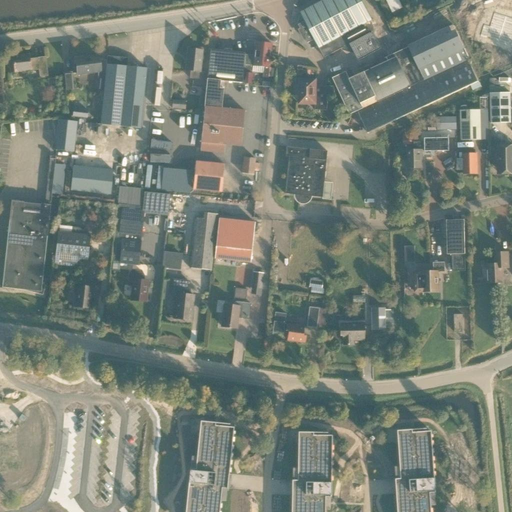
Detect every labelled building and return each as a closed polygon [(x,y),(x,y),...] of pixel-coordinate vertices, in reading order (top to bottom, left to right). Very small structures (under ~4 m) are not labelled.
[(308,43),(315,39),(324,58),(369,34),(363,24),(372,20),(361,0),(323,0),(300,12),(305,21),(299,25),(308,43)] [(399,0),(385,0),(392,13),(403,8),(399,0)] [(483,24),(480,36),(486,38),(486,36),(499,40),(506,16),(494,12),(489,26),(483,24)] [(511,17),(506,16),(499,40),(511,44),(510,45),(511,45),(511,17)] [(454,26),(395,54),(410,87),(468,60),(470,60),(454,26)] [(373,35),(369,34),(343,48),(352,50),(358,61),(380,49),(373,35)] [(201,142),(200,150),(224,153),(225,144),(240,146),(244,110),(221,108),(223,88),(219,88),(220,80),(241,83),(243,64),(253,65),(253,66),(263,67),(262,77),(267,77),(269,67),(271,44),(259,42),(259,41),(254,41),(254,45),(255,45),(254,55),(244,54),(244,53),(210,49),(207,79),(206,79),(204,106),(200,142),(201,142)] [(202,50),(187,48),(185,70),(190,71),(189,78),(203,79),(204,72),(200,72),(202,50)] [(29,59),(29,54),(12,56),(14,72),(39,69),(40,76),(47,75),(45,56),(37,57),(38,58),(29,59)] [(395,54),(363,68),(365,72),(378,101),(410,87),(395,54)] [(99,59),(98,56),(83,58),(83,56),(74,57),(77,75),(98,72),(97,78),(104,79),(104,84),(100,124),(140,128),(146,68),(126,66),(127,58),(107,56),(106,60),(99,59)] [(410,87),(378,101),(357,111),(368,133),(471,85),(473,90),(481,86),(479,81),(478,81),(468,60),(410,87)] [(67,72),(68,89),(75,89),(74,72),(67,72)] [(357,111),(378,101),(365,72),(349,79),(346,72),(332,78),(350,114),(357,111)] [(252,74),(243,73),(242,83),(251,84),(252,74)] [(103,79),(95,78),(94,88),(102,89),(103,79)] [(315,80),(300,80),(300,103),(315,103),(315,110),(327,110),(327,92),(335,92),(335,89),(333,86),(315,86),(315,80)] [(511,123),(510,92),(490,93),(491,123),(511,123)] [(185,101),(172,100),(172,109),(184,110),(185,101)] [(87,118),(88,109),(73,107),(72,117),(87,118)] [(481,140),(481,109),(460,110),(461,140),(481,140)] [(456,130),(456,117),(438,118),(438,130),(456,130)] [(56,118),(53,149),(74,151),(77,120),(56,118)] [(411,145),(411,137),(403,137),(403,145),(411,145)] [(449,151),(449,137),(424,138),(425,142),(414,142),(414,150),(407,150),(407,168),(423,168),(422,151),(425,151),(449,151)] [(511,145),(498,146),(498,170),(498,175),(511,174),(511,145)] [(327,150),(286,146),(285,156),(289,156),(285,194),(295,195),(295,196),(299,200),(305,201),(310,197),(310,196),(322,197),(322,198),(330,199),(330,194),(322,193),(327,150)] [(478,173),(477,154),(463,154),(464,174),(478,173)] [(255,158),(243,157),(242,173),(253,174),(254,170),(258,170),(259,163),(254,163),(255,158)] [(53,193),(64,194),(68,164),(58,163),(58,159),(52,158),(47,200),(52,201),(53,193)] [(224,164),(196,161),(193,189),(221,192),(224,164)] [(73,166),(70,190),(110,195),(113,171),(73,166)] [(143,189),(119,186),(117,204),(141,206),(143,189)] [(24,202),(11,200),(1,287),(23,290),(42,294),(45,285),(42,284),(50,204),(40,203),(39,213),(23,211),(24,202)] [(144,210),(122,208),(118,238),(122,239),(120,263),(138,265),(140,241),(144,210)] [(217,215),(203,213),(203,219),(196,218),(190,268),(211,270),(217,215)] [(254,222),(218,218),(214,258),(250,262),(254,222)] [(465,254),(464,219),(447,220),(448,254),(452,254),(465,254)] [(86,259),(89,235),(85,235),(85,228),(72,227),(59,225),(59,232),(56,256),(55,265),(76,267),(77,262),(80,259),(86,259)] [(166,267),(184,268),(184,252),(167,251),(166,267)] [(509,267),(508,252),(495,252),(495,264),(488,264),(489,283),(503,282),(502,268),(509,267)] [(465,254),(452,254),(453,271),(466,270),(465,254)] [(434,271),(423,271),(414,272),(414,292),(439,291),(438,271),(445,271),(445,262),(433,262),(434,271)] [(141,271),(137,269),(132,269),(129,273),(128,281),(133,281),(131,300),(146,302),(148,281),(143,280),(143,275),(141,271)] [(263,273),(253,272),(251,288),(262,289),(263,273)] [(191,319),(193,296),(185,295),(186,292),(187,292),(188,281),(173,280),(171,296),(173,296),(173,294),(176,295),(174,318),(191,319)] [(322,282),(309,280),(308,287),(321,289),(322,282)] [(92,287),(77,285),(75,306),(90,308),(92,287)] [(246,290),(235,288),(234,298),(245,300),(246,290)] [(250,303),(235,301),(234,305),(224,304),(221,326),(236,328),(237,318),(248,319),(250,303)] [(318,308),(308,307),(306,326),(316,328),(318,308)] [(390,309),(384,309),(384,308),(371,308),(371,330),(391,330),(390,309)] [(285,314),(274,312),(273,321),(271,334),(272,334),(272,332),(283,334),(283,330),(288,331),(287,340),(304,342),(305,336),(302,335),(303,326),(284,324),(285,314)] [(463,332),(462,314),(454,314),(454,332),(463,332)] [(363,340),(363,322),(339,323),(340,332),(342,332),(342,345),(352,345),(352,340),(363,340)] [(79,391),(59,392),(60,404),(79,403),(79,391)] [(102,418),(105,467),(131,465),(130,445),(139,444),(137,416),(102,418)] [(218,511),(221,487),(227,487),(227,481),(233,427),(214,425),(214,423),(199,421),(194,470),(189,470),(184,511),(218,511)] [(425,429),(425,428),(396,430),(399,478),(394,479),(395,511),(429,511),(428,493),(434,492),(430,431),(411,432),(411,430),(425,429)] [(324,511),(325,497),(330,497),(331,435),(312,435),(312,433),(327,433),(327,432),(297,432),(297,480),(291,480),(291,489),(290,511),(324,511)]
